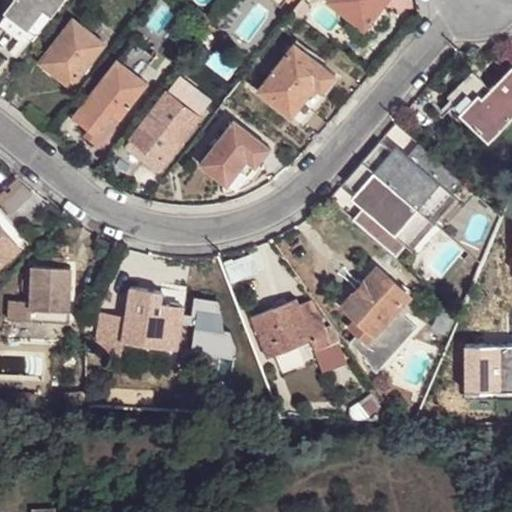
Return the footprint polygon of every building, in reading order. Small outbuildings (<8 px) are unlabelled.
[(44,9),(51,14),(61,0),(17,0),(8,13),(28,29),(44,9)] [(302,0),(294,12),(302,19),(311,6),(303,0),(302,0)] [(351,18),(367,30),(385,6),(389,0),(329,0),(329,1),(335,7),(351,18)] [(385,6),(367,30),(351,18),(349,20),(343,27),(367,44),(391,11),(385,6)] [(32,40),(51,14),(44,9),(28,29),(25,34),(32,40)] [(296,29),(302,19),(294,12),(287,22),(296,29)] [(25,34),(28,29),(8,13),(4,18),(25,34)] [(106,45),(74,20),(41,63),(44,65),(45,70),(53,76),(58,77),(72,88),(106,45)] [(259,90),(293,117),(316,87),(322,91),(336,74),(295,43),(259,90)] [(120,61),(140,76),(152,61),(132,46),(120,61)] [(148,82),(140,76),(120,61),(118,59),(73,116),(85,125),(96,133),(113,110),(121,117),(148,82)] [(511,68),(483,98),(488,102),(511,76),(511,68)] [(454,99),(458,103),(472,88),(479,81),(471,74),(450,96),(454,99)] [(181,76),(168,92),(184,105),(191,96),(197,87),(181,76)] [(489,141),(511,117),(511,76),(488,102),(483,98),(480,95),(460,114),(489,141)] [(316,87),(293,117),(303,125),(327,95),(322,91),(316,87)] [(453,107),(460,114),(480,95),(472,88),(458,103),(453,107)] [(149,149),(164,163),(199,117),(184,105),(168,92),(133,138),(149,149)] [(191,96),(184,105),(199,117),(207,108),(191,96)] [(104,140),(121,117),(113,110),(96,133),(104,140)] [(248,160),(256,166),(258,163),(270,148),(236,121),(201,163),(225,182),(227,184),(248,160)] [(142,158),(149,149),(133,138),(127,146),(142,158)] [(463,181),(420,143),(410,155),(404,161),(393,151),(382,141),(363,162),(431,219),(463,181)] [(404,161),(410,155),(397,145),(393,151),(404,161)] [(158,171),(164,163),(149,149),(142,158),(158,171)] [(247,179),(256,166),(248,160),(227,184),(225,182),(223,188),(226,192),(230,194),(251,185),(252,183),(247,179)] [(431,219),(363,162),(345,182),(357,192),(369,202),(364,208),(353,220),(398,258),(431,219)] [(16,176),(0,190),(0,202),(9,212),(34,191),(16,176)] [(369,202),(357,192),(352,198),(364,208),(369,202)] [(0,263),(19,246),(0,224),(0,263)] [(253,257),(227,266),(233,284),(259,274),(253,257)] [(57,258),(56,266),(67,266),(67,258),(57,258)] [(33,303),(33,307),(71,309),(72,266),(67,266),(56,266),(35,265),(33,303)] [(377,269),(344,306),(357,318),(348,329),(356,338),(350,345),(364,357),(374,375),(416,330),(396,311),(409,297),(377,269)] [(122,340),(124,341),(178,348),(184,305),(163,301),(164,290),(131,286),(127,315),(122,340)] [(164,287),(164,290),(163,301),(184,305),(187,291),(164,287)] [(296,298),(273,307),(275,312),(298,303),(296,298)] [(33,320),(33,307),(33,303),(13,302),(12,318),(33,320)] [(275,312),(273,307),(252,315),(268,357),(312,340),(315,350),(332,344),(327,330),(318,309),(303,315),(298,303),(275,312)] [(71,309),(33,307),(33,320),(70,321),(71,309)] [(122,355),(124,341),(122,340),(127,315),(102,313),(95,352),(122,355)] [(332,344),(341,340),(333,328),(327,330),(332,344)] [(240,371),(222,371),(222,397),(240,397),(240,371)] [(67,392),(67,407),(89,405),(88,390),(67,392)] [(8,401),(9,410),(18,406),(33,408),(31,396),(31,393),(8,395),(8,401)] [(31,396),(33,408),(39,407),(39,395),(31,396)] [(1,401),(1,410),(9,410),(8,401),(1,401)] [(49,428),(61,427),(59,409),(47,408),(49,428)] [(485,424),(490,446),(505,443),(502,425),(485,424)]
